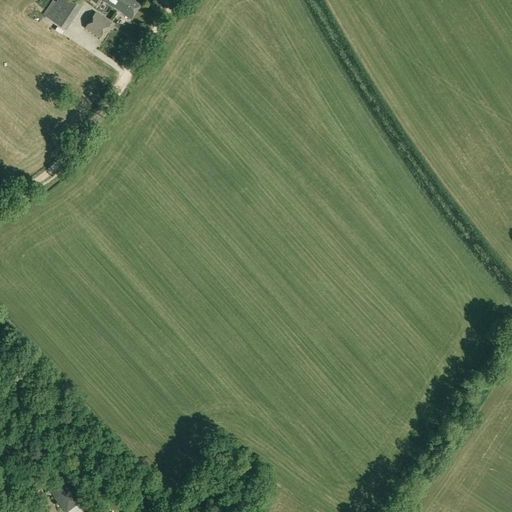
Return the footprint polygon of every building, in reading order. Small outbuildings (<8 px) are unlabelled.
[(57,0),(47,16),(65,28),(82,3),(77,0),(57,0)] [(104,0),(104,1),(130,19),(142,2),(139,0),(104,0)] [(85,28),(100,37),(110,22),(96,12),(85,28)] [(123,44),(128,48),(132,42),(127,38),(123,44)] [(98,511),(95,511),(94,511),(87,511),(86,511),(85,511),(83,511),(78,505),(82,502),(61,474),(46,485),(65,511),(98,511)]
